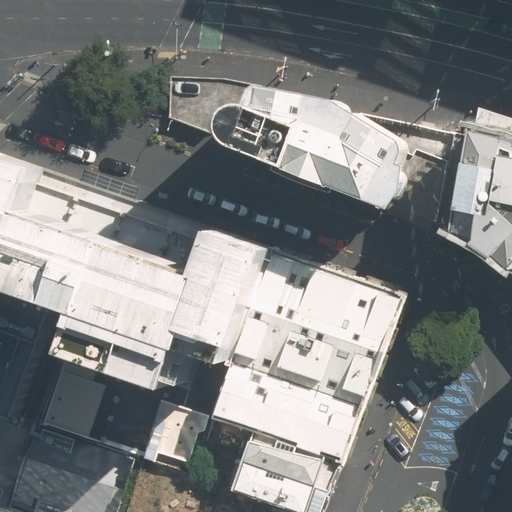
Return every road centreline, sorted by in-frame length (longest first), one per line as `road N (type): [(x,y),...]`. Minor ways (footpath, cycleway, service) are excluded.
road 1 (residential): [(0,83),(9,93),(447,259),(489,312),(508,375),(500,424),(471,496)]
road 2 (secondary): [(331,0),(511,38)]
